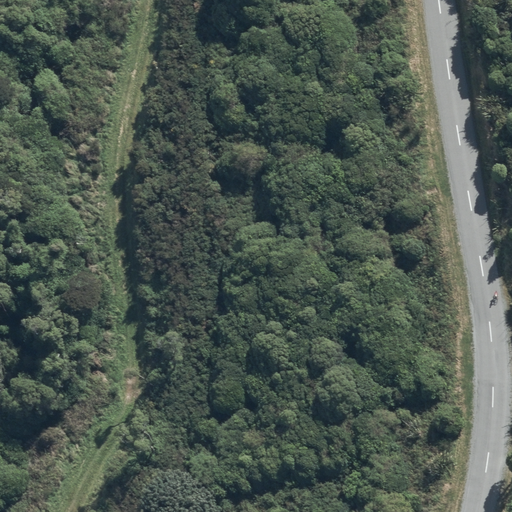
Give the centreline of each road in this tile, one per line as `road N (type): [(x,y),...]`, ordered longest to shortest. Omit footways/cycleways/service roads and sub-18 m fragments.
road 1 (track): [(140,0),(98,216),(109,315),(92,420),(63,511)]
road 2 (tertiary): [(476,511),(493,407),(490,324),(439,0)]
